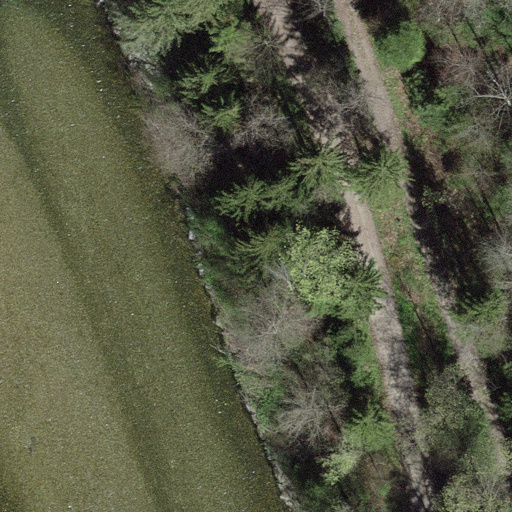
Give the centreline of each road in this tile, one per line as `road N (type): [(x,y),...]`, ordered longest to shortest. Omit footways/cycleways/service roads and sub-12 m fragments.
road 1 (track): [(246,0),(398,394),(425,511)]
road 2 (track): [(330,0),(496,511)]
